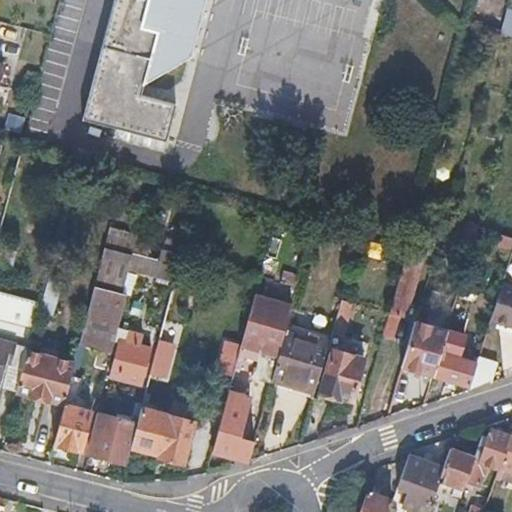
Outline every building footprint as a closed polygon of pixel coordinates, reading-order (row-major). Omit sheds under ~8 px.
[(187,61),(202,0),(115,0),(83,124),(165,144),(174,107),(140,98),(142,87),(187,61)] [(511,11),(506,9),(499,32),(511,35),(511,11)] [(473,238),(477,226),(464,222),(460,234),(473,238)] [(394,330),(399,314),(407,316),(424,254),(416,251),(422,230),(410,227),(404,247),(407,248),(389,312),(386,311),(381,327),(394,330)] [(107,229),(102,248),(132,256),(133,254),(137,236),(107,229)] [(510,249),(511,243),(511,236),(500,233),(496,244),(510,249)] [(102,248),(77,344),(88,346),(111,352),(114,341),(117,328),(126,296),(122,295),(129,269),(132,256),(102,248)] [(129,269),(174,281),(180,257),(162,252),(160,260),(133,254),(132,256),(129,269)] [(511,287),(499,284),(488,321),(511,328),(511,287)] [(0,386),(16,391),(27,350),(39,304),(0,293),(0,386)] [(250,375),(269,380),(283,333),(290,305),(254,295),(238,352),(229,382),(210,450),(247,460),(253,440),(236,436),(247,397),(238,395),(241,382),(237,381),(244,356),(257,360),(255,366),(253,365),(250,375)] [(330,336),(341,339),(351,303),(340,300),(330,336)] [(401,366),(431,375),(445,330),(420,323),(425,305),(419,304),(401,366)] [(166,313),(160,338),(176,343),(183,318),(166,313)] [(138,347),(142,334),(117,328),(114,341),(118,342),(110,375),(142,384),(150,350),(138,347)] [(461,335),(445,330),(431,375),(467,386),(475,362),(469,360),(470,356),(456,351),(461,335)] [(283,333),(269,380),(312,392),(326,340),(307,334),(305,339),(283,333)] [(176,343),(160,338),(150,374),(175,381),(186,345),(176,343)] [(88,346),(77,344),(73,362),(69,374),(80,377),(88,346)] [(215,379),(229,382),(238,352),(224,348),(215,379)] [(27,350),(16,391),(62,403),(69,374),(73,362),(27,350)] [(347,401),(359,359),(330,351),(318,395),(335,400),(336,398),(347,401)] [(476,357),(475,362),(467,386),(466,390),(488,383),(494,363),(476,357)] [(80,377),(69,374),(62,403),(52,444),(80,451),(92,406),(87,405),(85,409),(75,406),(83,378),(80,377)] [(203,393),(188,389),(184,404),(200,408),(203,393)] [(141,408),(139,416),(130,448),(159,455),(158,458),(181,464),(193,422),(141,408)] [(130,448),(139,416),(132,414),(130,422),(99,415),(88,454),(126,463),(130,448)] [(511,428),(509,436),(499,465),(496,474),(501,475),(504,468),(511,470),(511,428)] [(485,460),(499,465),(509,436),(488,430),(486,436),(481,436),(474,455),(466,477),(478,480),(485,460)] [(442,465),(425,511),(447,511),(452,501),(443,497),(448,483),(462,488),(466,477),(474,455),(448,447),(442,465)] [(404,505),(423,511),(425,511),(442,465),(408,454),(396,485),(404,488),(401,495),(406,497),(404,505)] [(358,511),(387,511),(392,500),(366,490),(358,511)]
